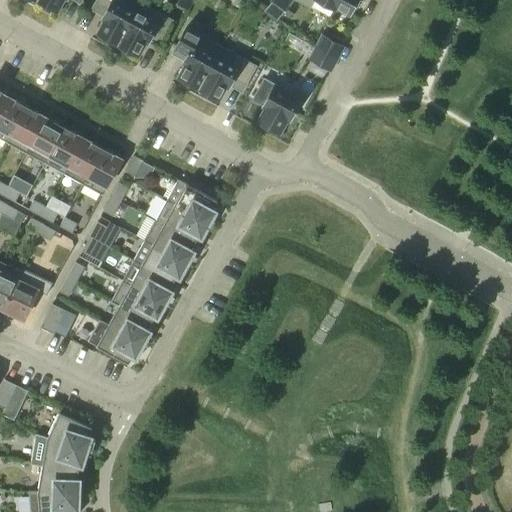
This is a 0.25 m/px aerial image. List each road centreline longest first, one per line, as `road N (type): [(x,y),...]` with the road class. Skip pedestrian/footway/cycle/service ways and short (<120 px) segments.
road 1 (residential): [(258,170),(0,27)]
road 2 (residential): [(133,403),(258,170)]
road 3 (residential): [(511,291),(387,222),(368,201),(302,171)]
road 4 (residential): [(302,171),(389,0)]
road 5 (residential): [(133,403),(0,342)]
